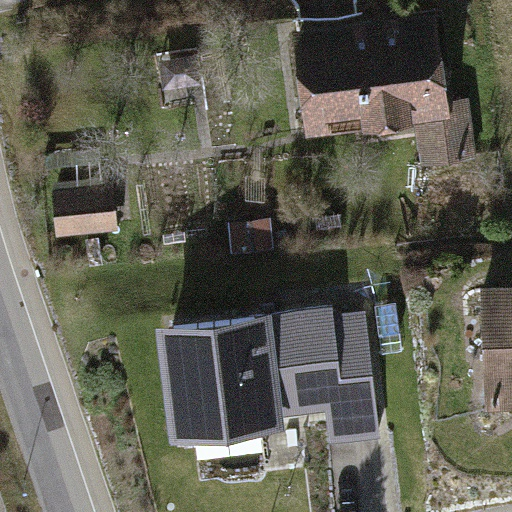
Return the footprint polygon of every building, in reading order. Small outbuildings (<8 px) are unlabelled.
[(419,15),(283,35),(298,140),(405,125),(411,172),(478,162),(469,99),(432,104),(419,15)] [(115,187),(43,194),(48,239),(120,232),(115,187)] [(270,222),(223,226),(226,259),(272,256),(270,222)] [(511,287),(471,288),(472,395),(511,394),(511,287)] [(363,307),(180,320),(188,422),(314,413),(316,439),(372,435),(363,307)]
